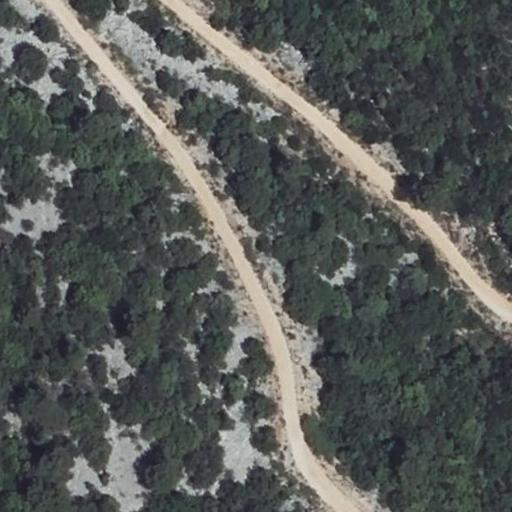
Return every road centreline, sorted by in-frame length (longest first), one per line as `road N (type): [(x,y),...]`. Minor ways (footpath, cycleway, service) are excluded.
road 1 (track): [(57,0),(225,212),(328,487),(353,511)]
road 2 (track): [(511,269),(444,195),(213,0)]
